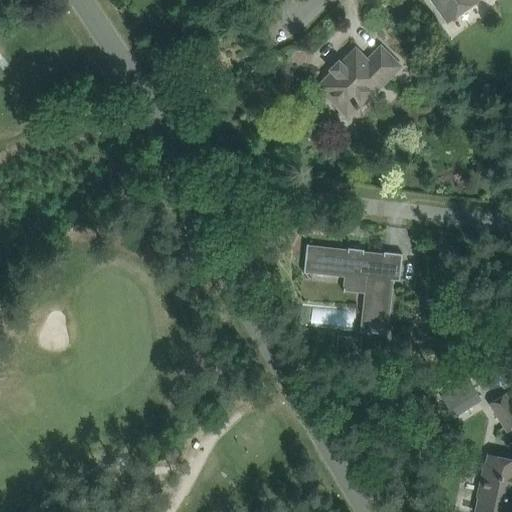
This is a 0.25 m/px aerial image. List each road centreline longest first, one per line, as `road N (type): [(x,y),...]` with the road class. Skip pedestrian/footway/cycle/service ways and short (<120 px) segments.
road 1 (residential): [(82,0),(161,124),(195,223),(363,511)]
road 2 (residential): [(511,204),(305,180)]
